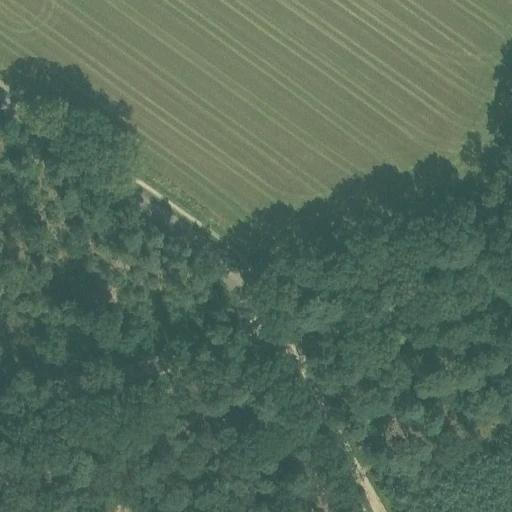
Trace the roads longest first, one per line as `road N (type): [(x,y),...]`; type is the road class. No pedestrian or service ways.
road 1 (unclassified): [(0,405),(511,286)]
road 2 (track): [(0,100),(213,253),(270,340)]
road 3 (track): [(270,340),(378,511)]
road 4 (track): [(305,397),(207,511)]
